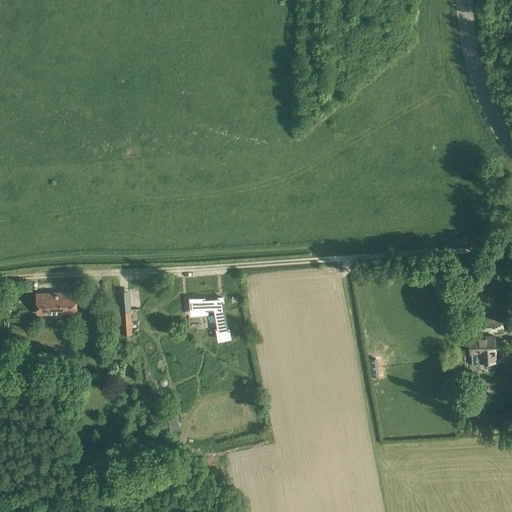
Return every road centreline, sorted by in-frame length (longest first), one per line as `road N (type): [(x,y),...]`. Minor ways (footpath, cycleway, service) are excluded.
road 1 (track): [(0,274),(511,244)]
road 2 (secondary): [(511,146),(486,103),(464,0)]
